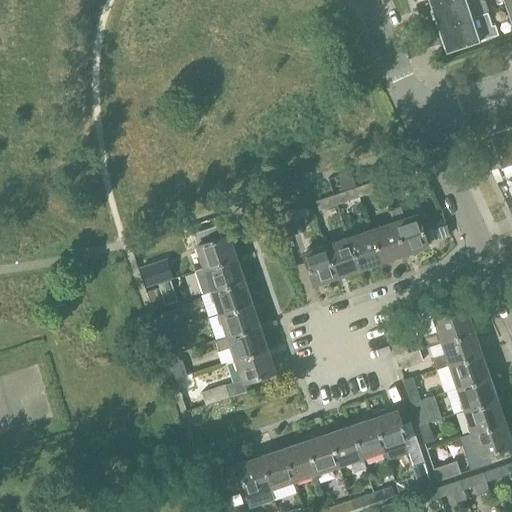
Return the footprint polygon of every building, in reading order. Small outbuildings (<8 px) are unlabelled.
[(473,19),(467,0),(455,0),(433,8),(440,30),(473,19)] [(511,0),(503,0),(507,12),(511,10),(511,0)] [(448,52),(499,35),(496,26),(493,27),(488,14),(473,19),(440,30),(448,52)] [(502,167),(511,163),(511,126),(491,133),(502,167)] [(377,180),(380,190),(381,192),(405,185),(400,172),(377,180)] [(380,190),(377,180),(359,186),(362,196),(380,190)] [(336,194),(340,204),(358,197),(354,188),(336,194)] [(332,196),(314,202),(317,211),(335,205),(332,196)] [(392,223),(402,253),(425,245),(415,215),(403,219),(398,207),(388,210),(392,223)] [(289,210),(277,215),(285,237),(297,233),(289,210)] [(392,223),(369,231),(379,261),(402,253),(392,223)] [(356,269),(379,261),(369,231),(346,239),(356,269)] [(195,245),(203,268),(233,258),(225,235),(195,245)] [(346,239),(323,246),(334,277),(356,269),(346,239)] [(334,277),(323,246),(300,254),(311,284),(334,277)] [(210,291),(240,280),(233,258),(203,268),(194,271),(202,293),(210,291)] [(172,277),(166,259),(140,268),(146,286),(172,277)] [(210,291),(218,313),(248,303),(240,280),(210,291)] [(165,305),(159,286),(146,290),(152,309),(165,305)] [(256,326),(248,303),(218,313),(226,336),(256,326)] [(428,346),(440,342),(471,332),(463,309),(443,315),(440,306),(417,314),(428,346)] [(172,328),(166,311),(155,315),(161,332),(172,328)] [(384,328),(394,358),(406,354),(408,353),(397,323),(384,328)] [(264,349),(256,326),(226,336),(213,341),(217,351),(230,347),(234,359),(264,349)] [(166,357),(174,354),(177,353),(172,338),(169,337),(166,331),(158,334),(166,357)] [(479,355),(471,332),(440,342),(444,352),(431,357),(435,369),(448,365),(479,355)] [(264,349),(234,359),(241,382),(271,372),(264,349)] [(406,354),(394,358),(398,370),(421,362),(417,350),(408,353),(406,354)] [(174,354),(166,357),(174,380),(185,376),(179,360),(176,360),(174,354)] [(486,377),(479,355),(448,365),(456,388),(486,377)] [(401,381),(404,387),(407,398),(417,395),(411,377),(401,381)] [(464,410),(494,400),(486,377),(456,388),(464,410)] [(223,385),(200,393),(204,405),(227,397),(223,385)] [(419,400),(409,403),(415,421),(425,418),(419,400)] [(500,416),(494,400),(464,410),(472,433),(502,423),(500,416)] [(372,419),(382,450),(405,442),(395,412),(372,419)] [(382,450),(372,419),(349,427),(360,457),(382,450)] [(426,423),(417,426),(423,444),(433,441),(426,423)] [(510,446),(502,423),(472,433),(480,456),(510,446)] [(326,435),(337,465),(349,461),(352,471),(363,467),(360,457),(349,427),(326,435)] [(337,465),(326,435),(304,442),(314,473),(337,465)] [(281,450),(291,480),(314,473),(304,442),(281,450)] [(258,457),(268,488),(291,480),(281,450),(258,457)] [(273,500),(268,488),(258,457),(235,465),(245,496),(249,508),(273,500)] [(422,460),(410,465),(418,488),(430,483),(422,460)] [(455,461),(432,469),(436,481),(459,474),(455,461)] [(507,475),(504,465),(486,471),(490,481),(507,475)] [(482,473),(464,479),(467,488),(485,482),(482,473)] [(459,480),(441,487),(444,496),(462,490),(459,480)] [(389,487),(371,493),(375,502),(392,496),(389,487)] [(436,488),(418,494),(422,504),(439,498),(436,488)] [(366,495),(348,501),(352,510),(369,504),(366,495)] [(345,511),(347,511),(344,502),(326,508),(327,511),(345,511)] [(381,507),(382,511),(396,511),(393,503),(381,507)]
